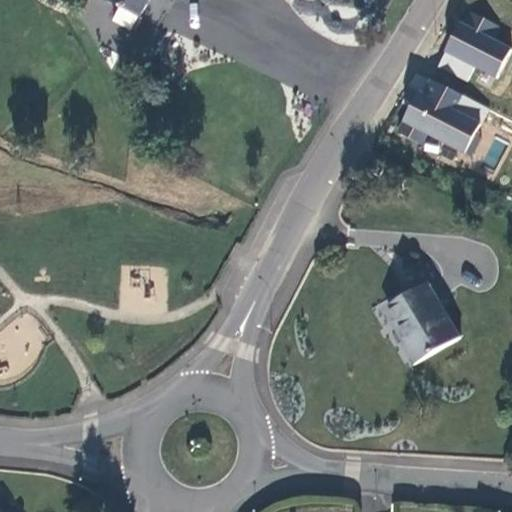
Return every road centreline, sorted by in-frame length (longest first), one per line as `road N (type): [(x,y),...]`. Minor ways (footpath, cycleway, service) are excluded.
road 1 (residential): [(432,0),(243,323)]
road 2 (residential): [(511,495),(305,468)]
road 3 (unknown): [(367,106),(216,0)]
road 4 (residential): [(20,444),(149,483)]
road 5 (residential): [(149,410),(20,444)]
